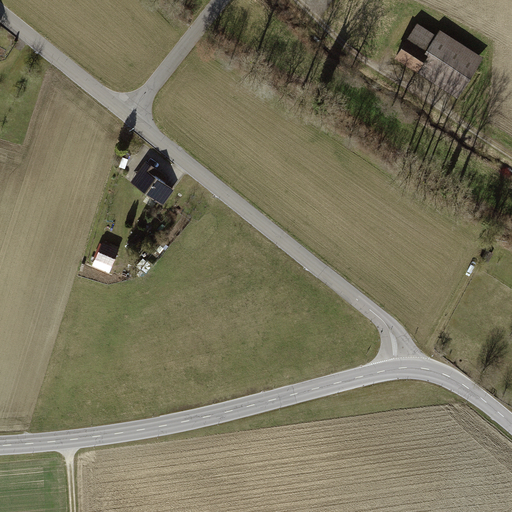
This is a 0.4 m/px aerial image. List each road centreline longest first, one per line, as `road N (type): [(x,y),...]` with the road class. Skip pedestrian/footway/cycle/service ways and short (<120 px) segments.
road 1 (tertiary): [(0,445),(139,430),(400,368)]
road 2 (tertiary): [(400,368),(391,331),(375,313),(130,117)]
road 3 (track): [(511,155),(359,55),(298,0)]
road 4 (tertiary): [(130,117),(0,10)]
road 5 (residential): [(130,117),(221,0)]
road 6 (tertiary): [(511,423),(461,382),(400,368)]
